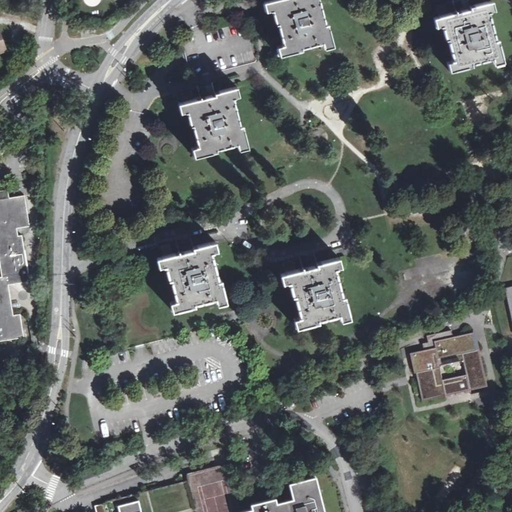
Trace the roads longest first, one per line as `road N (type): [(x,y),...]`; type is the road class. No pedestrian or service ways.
road 1 (tertiary): [(22,470),(53,387),(75,144),(104,80)]
road 2 (residential): [(233,223),(302,184),(335,198),(343,224),(337,238),(268,253),(257,246)]
road 3 (residential): [(65,485),(259,415),(279,415)]
road 4 (unclassified): [(279,415),(306,422),(339,451),(355,511)]
